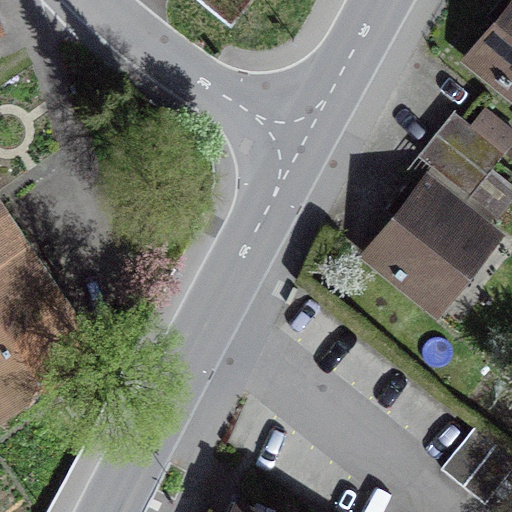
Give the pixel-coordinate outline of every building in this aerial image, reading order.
[(199,0),(231,26),(252,0),(199,0)] [(511,4),(470,57),(511,91),(511,4)] [(506,152),(461,115),(443,137),(488,174),(506,152)] [(488,174),(443,137),(425,159),(470,196),(488,174)] [(441,310),(498,238),(424,180),(367,252),(441,310)] [(0,242),(0,394),(4,400),(74,352),(0,242)] [(511,453),(474,423),(440,465),(484,501),(511,465),(511,453)] [(266,511),(233,497),(226,511),(266,511)]
